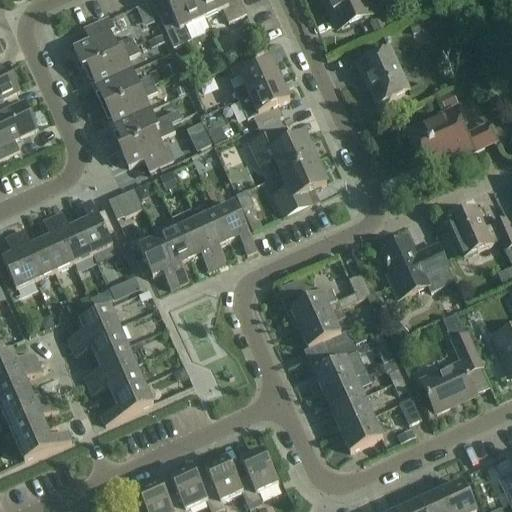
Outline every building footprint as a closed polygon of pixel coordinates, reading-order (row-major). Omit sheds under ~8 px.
[(169,11),(158,16),(174,52),(210,35),(203,21),(204,21),(194,0),(164,0),(166,5),(169,11)] [(194,0),(204,21),(221,13),(227,26),(246,17),(237,0),(194,0)] [(321,0),(325,9),(329,7),(340,31),(373,16),(365,0),(321,0)] [(146,9),(137,13),(144,30),(154,26),(146,9)] [(380,21),(370,26),(375,35),(385,31),(380,21)] [(116,35),(111,23),(86,34),(92,45),(76,53),(85,73),(138,49),(134,41),(117,48),(112,37),(116,35)] [(420,26),(411,30),(414,38),(424,34),(420,26)] [(160,39),(148,45),(151,52),(163,46),(160,39)] [(142,57),(138,49),(85,73),(86,73),(90,71),(99,90),(133,74),(128,63),(142,57)] [(388,51),(356,66),(365,86),(367,85),(377,107),(407,93),(388,51)] [(234,92),(239,104),(280,85),(271,64),(259,69),(254,58),(229,69),(234,81),(239,78),(244,88),(234,92)] [(0,71),(0,117),(3,116),(0,110),(0,104),(19,95),(7,68),(0,71)] [(174,70),(163,75),(167,83),(178,77),(174,70)] [(108,110),(155,88),(152,80),(139,86),(133,74),(99,90),(108,110)] [(289,104),(280,85),(239,104),(247,122),(252,120),(257,132),(283,121),(277,109),(289,104)] [(159,96),(155,88),(108,110),(117,129),(151,114),(146,102),(159,96)] [(452,95),(440,101),(445,112),(457,106),(452,95)] [(3,116),(0,117),(0,163),(20,154),(15,143),(36,133),(24,106),(3,116)] [(451,112),(404,133),(418,165),(455,148),(460,160),(495,145),(487,128),(463,139),(451,112)] [(126,150),(173,127),(170,120),(157,126),(151,114),(117,129),(126,149),(126,150)] [(472,132),(489,124),(486,116),(469,123),(472,132)] [(177,135),(173,127),(126,150),(126,149),(121,151),(130,171),(146,164),(151,175),(175,164),(170,152),(165,154),(160,143),(177,135)] [(274,164),(281,179),(316,163),(304,138),(289,145),(284,133),(249,149),(259,170),(274,164)] [(326,187),(316,163),(281,179),(287,194),(272,200),(282,222),(311,209),(305,196),(326,187)] [(172,177),(161,183),(166,195),(178,189),(172,177)] [(147,188),(137,193),(142,205),(148,202),(151,196),(147,188)] [(144,214),(135,194),(117,202),(126,222),(144,214)] [(91,224),(81,229),(94,260),(114,251),(108,237),(98,216),(93,204),(84,208),(91,224)] [(236,208),(216,217),(230,247),(241,242),(248,259),(257,255),(236,208)] [(249,211),(242,214),(252,235),(259,232),(262,230),(260,225),(255,224),(249,211)] [(475,211),(446,224),(463,261),(501,244),(505,253),(511,268),(511,238),(505,223),(494,228),(495,230),(485,234),(484,231),(475,211)] [(104,213),(98,216),(108,237),(113,235),(104,213)] [(94,260),(81,229),(71,233),(63,217),(54,221),(75,268),(94,260)] [(230,247),(216,217),(197,226),(219,272),(228,268),(220,252),(230,247)] [(75,268),(54,221),(45,225),(52,241),(42,246),(56,277),(75,268)] [(219,272),(197,226),(178,234),(192,265),(202,260),(209,277),(219,272)] [(56,277),(42,246),(32,250),(25,234),(16,238),(37,285),(56,277)] [(192,265),(178,234),(159,243),(180,290),(190,286),(182,269),(192,265)] [(37,285),(16,238),(6,243),(13,259),(4,263),(17,294),(37,285)] [(394,284),(389,286),(397,302),(427,289),(424,281),(447,271),(437,249),(413,259),(406,242),(380,253),(394,284)] [(180,290),(159,243),(139,252),(153,282),(164,278),(171,294),(180,290)] [(143,259),(135,263),(142,278),(149,275),(143,259)] [(289,312),(298,333),(341,314),(340,313),(370,300),(360,278),(347,284),(354,298),(327,310),(321,297),(289,312)] [(135,282),(125,286),(129,296),(139,292),(135,282)] [(99,300),(91,303),(94,311),(103,308),(99,300)] [(89,301),(81,305),(86,315),(93,311),(89,301)] [(73,352),(120,332),(111,312),(80,325),(85,335),(68,342),(73,352)] [(344,321),(341,314),(298,333),(307,353),(321,347),(326,358),(351,347),(346,335),(340,338),(334,326),(344,321)] [(457,319),(443,326),(451,344),(466,338),(457,319)] [(42,323),(41,328),(44,334),(53,330),(48,320),(42,323)] [(398,326),(391,335),(400,343),(408,334),(398,326)] [(511,331),(492,341),(511,383),(511,382),(511,331)] [(128,350),(120,332),(73,352),(76,361),(93,353),(98,364),(128,350)] [(375,347),(384,343),(379,333),(370,337),(375,347)] [(461,366),(421,384),(435,417),(476,399),(466,377),(481,371),(466,338),(451,344),(461,366)] [(356,357),(351,347),(326,358),(331,368),(313,376),(322,397),(363,379),(354,358),(356,357)] [(89,390),(136,369),(128,350),(98,364),(102,373),(85,381),(89,390)] [(0,384),(39,367),(34,357),(18,364),(14,355),(0,360),(0,384)] [(42,376),(39,367),(0,384),(0,406),(30,393),(26,383),(42,376)] [(145,388),(136,369),(89,390),(93,399),(110,392),(114,402),(145,388)] [(184,373),(172,378),(175,384),(181,387),(188,384),(184,373)] [(393,388),(403,384),(398,373),(388,378),(393,388)] [(367,388),(363,379),(322,397),(331,417),(363,403),(358,392),(367,388)] [(398,399),(408,394),(403,384),(393,388),(398,399)] [(106,429),(154,408),(145,388),(114,402),(119,412),(102,419),(106,429)] [(0,408),(8,426),(55,405),(51,396),(35,403),(30,393),(0,406),(0,408)] [(408,430),(420,424),(410,402),(398,408),(408,430)] [(372,422),(363,403),(331,417),(340,437),(372,422)] [(59,414),(55,405),(8,426),(16,445),(47,431),(43,421),(59,414)] [(157,407),(136,418),(147,439),(168,428),(157,407)] [(381,442),(372,422),(340,437),(349,457),(381,442)] [(25,464),(73,443),(68,434),(52,441),(47,431),(16,445),(25,464)] [(410,434),(398,440),(401,447),(414,441),(410,434)] [(228,464),(248,510),(261,504),(258,498),(279,489),(263,455),(241,465),(248,481),(238,485),(228,464)] [(511,478),(499,485),(510,508),(511,507),(511,461),(508,464),(511,472),(511,478)] [(248,510),(228,464),(206,474),(213,489),(203,494),(193,472),(210,511),(225,511),(223,507),(242,498),(248,510)] [(210,511),(193,472),(171,482),(178,498),(168,502),(161,487),(160,487),(171,511),(193,511),(207,506),(209,511),(210,511)] [(472,511),(461,486),(438,496),(445,511),(472,511)] [(171,511),(160,487),(138,497),(144,511),(171,511)] [(445,511),(438,496),(417,506),(419,511),(445,511)]
